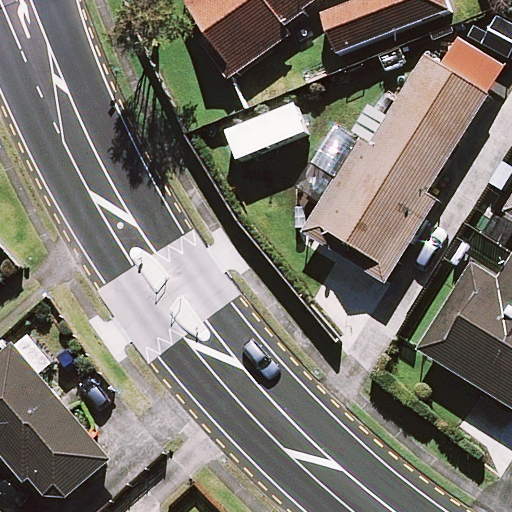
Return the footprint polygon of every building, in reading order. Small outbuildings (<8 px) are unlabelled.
[(327,0),(189,0),(186,2),(240,78),(293,39),(286,29),(327,0)] [(452,16),(446,0),(380,0),(327,21),(341,59),(452,16)] [(490,100),(428,62),(402,104),(385,94),(358,137),(366,141),(308,235),(388,284),(438,203),(430,198),(490,100)] [(511,213),(510,217),(511,217),(511,271),(503,286),(476,269),(424,356),(511,409),(511,213)] [(33,338),(0,365),(0,464),(6,460),(49,511),(57,511),(114,465),(42,381),(58,367),(33,338)]
